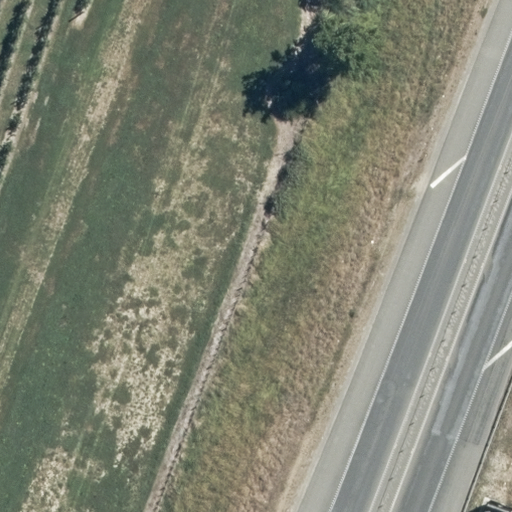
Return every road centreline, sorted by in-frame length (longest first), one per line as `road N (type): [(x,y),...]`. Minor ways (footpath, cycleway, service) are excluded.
road 1 (motorway): [(215,511),(408,0)]
road 2 (trunk): [(343,511),(511,96)]
road 3 (trunk): [(511,251),(410,511)]
